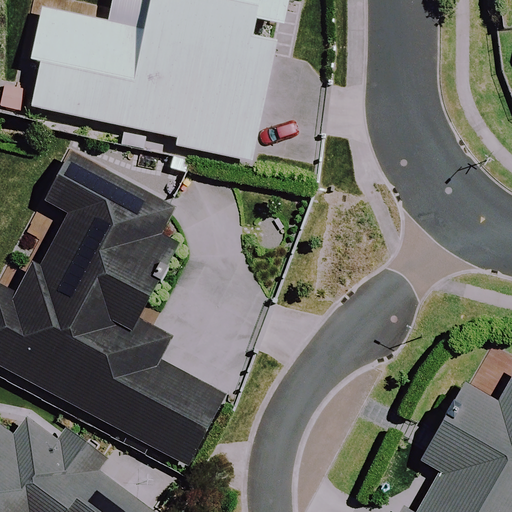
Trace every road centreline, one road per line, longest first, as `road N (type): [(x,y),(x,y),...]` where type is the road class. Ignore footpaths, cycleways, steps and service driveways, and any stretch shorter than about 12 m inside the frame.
road 1 (residential): [(471,215),(314,389),(278,463),(274,511)]
road 2 (residential): [(406,0),(408,124),(436,179),(471,215)]
